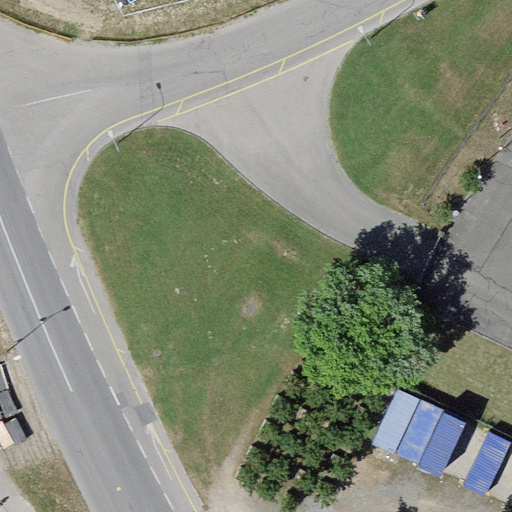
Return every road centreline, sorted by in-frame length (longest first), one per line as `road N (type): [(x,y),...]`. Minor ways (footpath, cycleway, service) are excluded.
road 1 (unclassified): [(0,116),(215,59),(355,0)]
road 2 (tertiary): [(0,214),(71,393),(130,511)]
